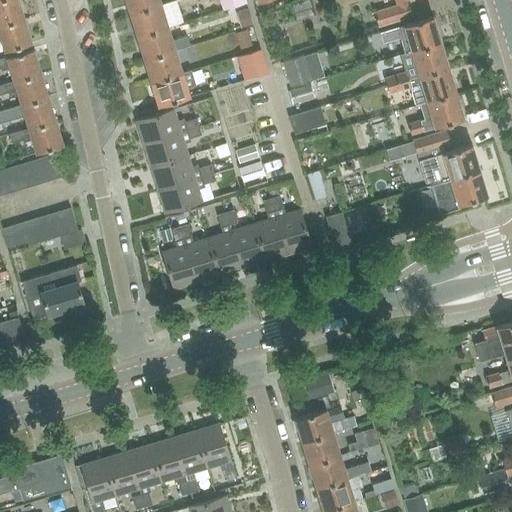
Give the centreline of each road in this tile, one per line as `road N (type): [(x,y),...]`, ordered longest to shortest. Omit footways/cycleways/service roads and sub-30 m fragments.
road 1 (residential): [(142,371),(59,0)]
road 2 (tertiary): [(240,343),(440,283)]
road 3 (residential): [(240,343),(288,511)]
road 4 (tertiary): [(2,413),(142,371)]
